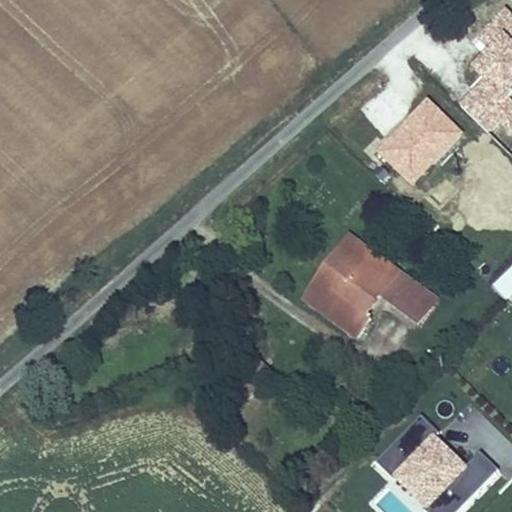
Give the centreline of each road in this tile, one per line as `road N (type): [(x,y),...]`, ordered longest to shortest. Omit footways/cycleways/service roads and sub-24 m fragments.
road 1 (unclassified): [(0,383),(444,0)]
road 2 (unknown): [(182,226),(366,359),(405,349),(430,329),(511,238)]
